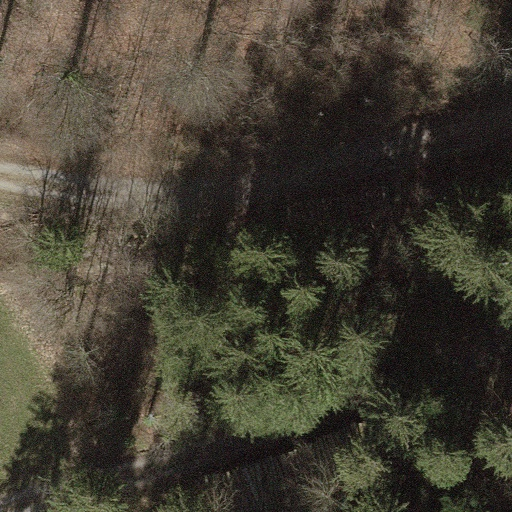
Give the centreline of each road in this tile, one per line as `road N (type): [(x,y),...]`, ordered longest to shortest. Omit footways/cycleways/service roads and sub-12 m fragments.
road 1 (track): [(511,116),(381,162),(201,206),(0,183)]
road 2 (track): [(17,511),(296,442),(511,346)]
